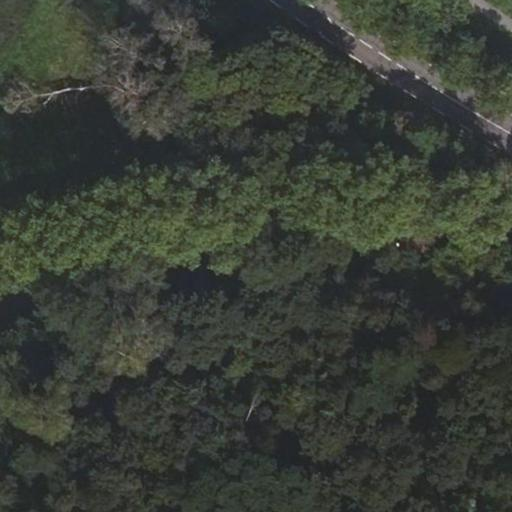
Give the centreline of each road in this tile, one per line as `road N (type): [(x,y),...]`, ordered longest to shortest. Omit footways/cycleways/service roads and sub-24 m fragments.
road 1 (tertiary): [(0,285),(136,249),(269,230),(511,229)]
road 2 (secondary): [(307,0),(511,135)]
